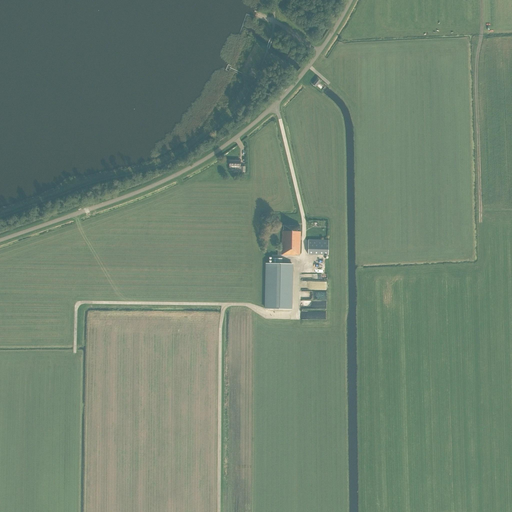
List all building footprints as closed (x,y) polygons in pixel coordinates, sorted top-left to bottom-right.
[(241,172),(245,172),(245,167),(241,167),(240,167),(240,161),(230,161),(229,167),(235,167),(235,170),(241,171),(241,172)] [(295,255),(300,255),(300,230),(300,226),(284,225),(283,230),(282,250),(278,250),(278,255),(295,255)] [(308,240),(308,254),(328,255),(328,241),(308,240)] [(291,309),(292,264),(282,264),(282,259),(272,259),(272,264),(265,264),(264,308),(291,309)] [(318,271),(321,271),(321,277),(326,277),(327,273),(324,273),(325,263),(318,263),(318,271)] [(326,301),(326,290),(327,290),(327,281),(301,281),(301,288),(302,288),(302,292),(305,292),(305,299),(301,299),(301,302),(301,307),(308,307),(308,308),(311,308),(311,307),(326,307),(326,301)] [(325,316),(325,308),(301,308),(301,312),(319,312),(319,316),(325,316)]
